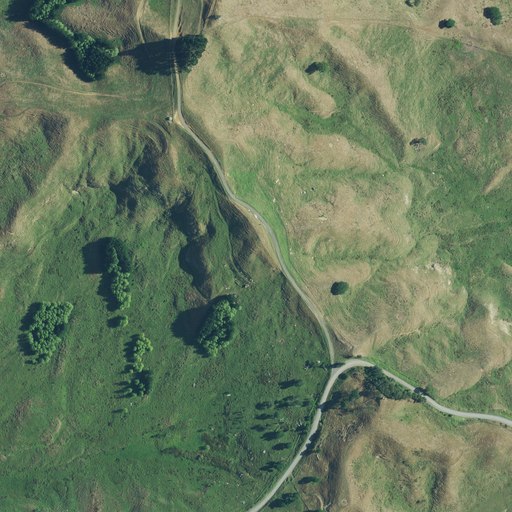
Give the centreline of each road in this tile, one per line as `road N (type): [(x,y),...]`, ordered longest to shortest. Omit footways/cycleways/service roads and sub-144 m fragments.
road 1 (unclassified): [(333,380),(328,337),(280,261),(278,240),(179,121),(179,0)]
road 2 (unclassified): [(511,423),(446,410),(367,364),(348,365),(333,380)]
road 3 (unclassified): [(333,380),(307,444),(253,511)]
